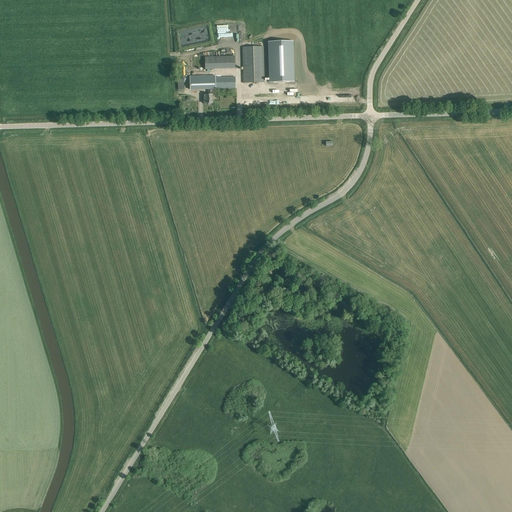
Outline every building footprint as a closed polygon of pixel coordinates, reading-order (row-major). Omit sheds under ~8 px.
[(269,42),(270,82),(295,81),(294,42),(269,42)] [(263,47),(243,47),(244,83),(264,82),(263,47)] [(235,56),(205,57),(205,69),(235,69),(235,56)] [(208,95),(212,95),(213,95),(213,89),(215,89),(215,88),(236,88),(235,78),(215,78),(215,77),(190,78),(190,90),(208,89),(208,95)] [(212,95),(208,95),(204,95),(204,104),(213,103),(212,95)] [(286,277),(296,280),(298,275),(288,271),(286,277)] [(321,285),(323,282),(318,279),(317,280),(313,278),(312,281),(310,279),(308,282),(314,285),(314,286),(320,289),(322,286),(321,285)] [(343,298),(339,305),(350,311),(353,304),(343,298)]
